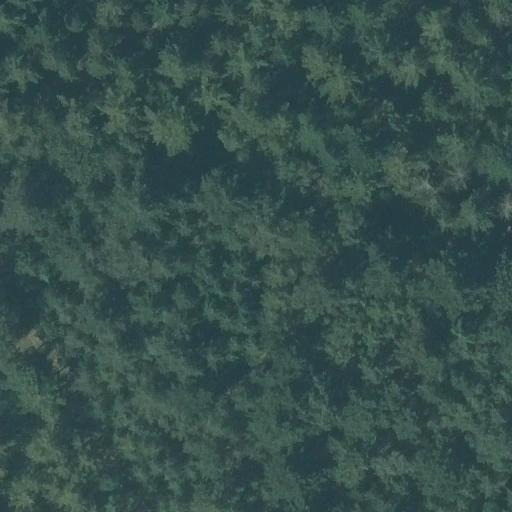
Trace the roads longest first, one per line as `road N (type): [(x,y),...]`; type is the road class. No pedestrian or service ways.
road 1 (track): [(181,511),(0,226)]
road 2 (track): [(253,0),(168,39),(0,40)]
road 3 (track): [(142,511),(33,336)]
